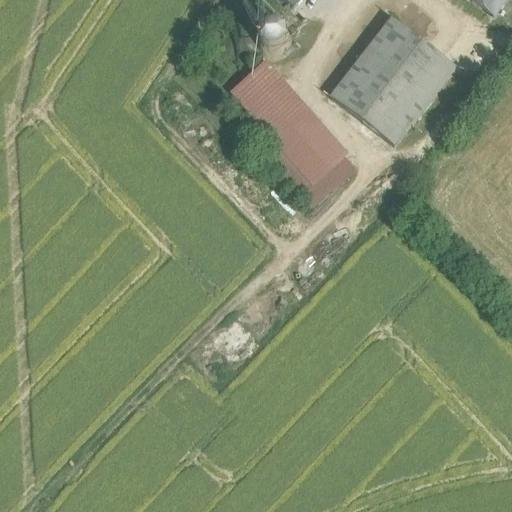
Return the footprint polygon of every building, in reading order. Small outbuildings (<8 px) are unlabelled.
[(278,0),(292,13),(303,0),(278,0)] [(511,0),(464,0),(496,23),(511,1),(511,0)] [(454,74),(391,28),(334,108),(396,153),(454,74)] [(282,57),(284,48),(282,40),(276,33),(268,30),(259,31),(252,36),(248,44),(248,53),(252,60),(259,65),(268,66),(276,63),(282,57)] [(230,101),(254,129),(309,194),(345,167),(266,73),(230,101)] [(358,182),(345,167),(309,194),(254,129),(241,139),(309,219),(358,182)]
